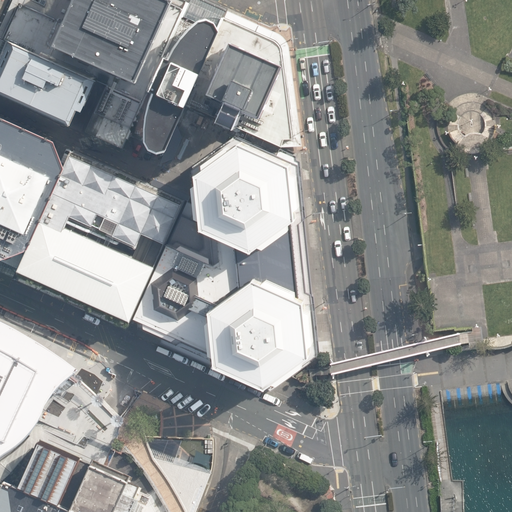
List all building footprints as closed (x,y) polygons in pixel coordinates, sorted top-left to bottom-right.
[(11,0),(0,25),(0,36),(3,38),(5,39),(9,41),(43,56),(93,79),(106,84),(84,131),(121,148),(127,134),(146,90),(162,56),(179,16),(183,18),(187,8),(190,2),(188,1),(187,2),(186,1),(186,0),(185,0),(11,0)] [(190,0),(190,2),(187,8),(183,18),(179,16),(162,56),(146,90),(127,134),(141,140),(146,148),(154,152),(164,149),(184,104),(217,27),(222,18),(222,16),(224,13),(225,11),(200,0),(190,0)] [(217,27),(184,104),(281,148),(300,146),(302,146),(289,46),(288,43),(286,40),(285,38),(284,37),(280,34),(277,32),(228,11),(227,13),(225,17),(222,16),(222,18),(217,27)] [(0,95),(68,126),(73,116),(74,116),(75,113),(74,113),(75,110),(79,111),(93,79),(43,56),(9,41),(5,39),(3,38),(0,36),(0,95)] [(0,269),(6,268),(24,260),(17,277),(16,279),(130,328),(130,327),(132,323),(136,314),(156,269),(167,244),(167,242),(177,220),(182,208),(161,199),(139,189),(116,180),(94,170),(69,159),(61,177),(51,151),(0,128),(0,269)] [(136,314),(132,323),(212,358),(213,362),(216,364),(217,368),(266,389),(269,387),(273,388),(320,353),(300,163),(291,159),(240,137),(197,169),(203,222),(220,230),(223,258),(216,263),(167,242),(167,244),(156,269),(136,314)] [(511,157),(494,159),(495,175),(511,173),(511,157)] [(474,308),(443,308),(443,327),(478,326),(497,320),(492,302),(474,308)] [(0,320),(0,455),(3,453),(10,448),(17,442),(23,437),(29,430),(35,421),(39,415),(43,405),(45,400),(51,392),(56,386),(63,379),(71,373),(77,370),(69,363),(64,359),(54,352),(42,344),(38,342),(27,335),(13,326),(0,320)] [(470,339),(364,363),(367,375),(473,350),(470,339)] [(90,468),(39,444),(37,450),(19,489),(9,484),(5,483),(0,493),(0,511),(140,511),(144,505),(134,501),(140,488),(129,484),(131,479),(92,462),(90,468)]
